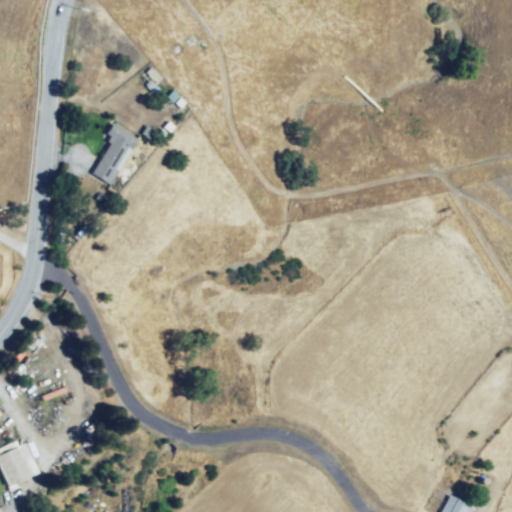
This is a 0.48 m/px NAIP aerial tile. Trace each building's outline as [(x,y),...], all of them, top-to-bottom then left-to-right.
[(136,118),(141,111),(154,120),(150,127),(136,118)] [(148,140),(153,131),(143,125),(138,134),(148,140)] [(83,176),(113,126),(129,136),(100,186),(83,176)] [(21,439),(0,448),(0,487),(1,490),(26,478),(19,462),(29,457),(21,439)] [(434,511),(445,492),(469,506),(465,511),(434,511)]
